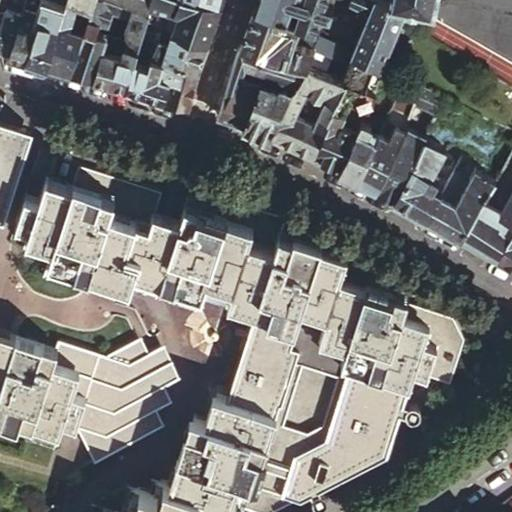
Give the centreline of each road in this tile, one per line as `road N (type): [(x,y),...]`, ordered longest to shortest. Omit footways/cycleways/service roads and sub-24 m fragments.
road 1 (residential): [(511,301),(188,142)]
road 2 (residential): [(188,142),(0,81)]
road 3 (residential): [(188,142),(239,0)]
road 4 (tertiary): [(511,439),(412,511)]
